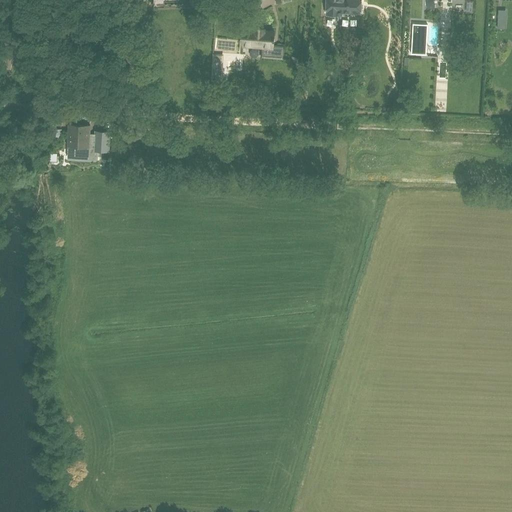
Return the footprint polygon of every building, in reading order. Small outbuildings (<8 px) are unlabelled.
[(327,0),(327,14),(340,15),(340,14),(341,14),(341,12),(359,13),(359,10),(361,10),(361,1),(360,1),(359,0),(327,0)] [(506,19),(498,19),(497,29),(506,29),(506,19)] [(265,28),(254,28),(254,30),(244,29),(243,45),(263,47),(262,57),(282,58),(283,47),(273,46),(274,40),(275,38),(274,38),(274,31),(264,31),(265,28)] [(213,77),(222,77),(223,55),(213,55),(213,77)] [(69,136),(68,147),(77,147),(77,155),(94,156),(94,151),(96,151),(109,152),(110,132),(96,131),(95,134),(95,137),(89,136),(89,133),(90,125),(76,124),(71,124),(69,124),(69,126),(69,136)]
